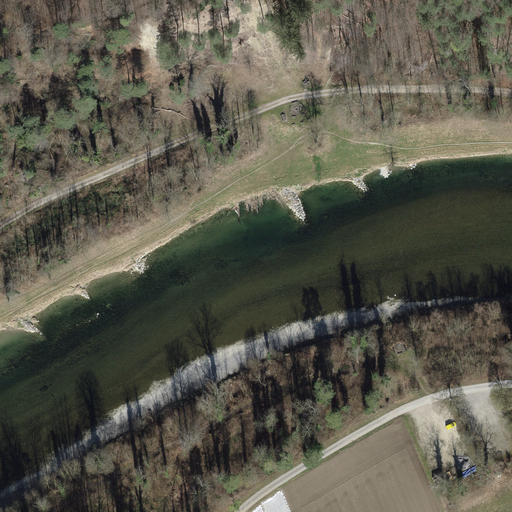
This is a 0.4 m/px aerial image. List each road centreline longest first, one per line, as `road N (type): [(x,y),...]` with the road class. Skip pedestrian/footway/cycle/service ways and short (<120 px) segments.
road 1 (track): [(325,92),(127,164),(0,227)]
road 2 (unclassified): [(511,384),(405,407),(241,511)]
road 3 (track): [(511,94),(325,92)]
